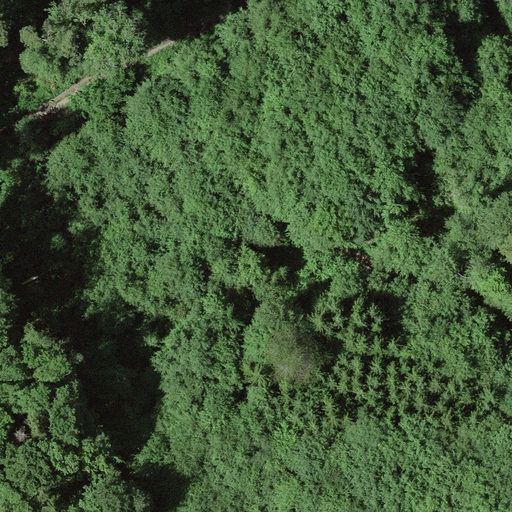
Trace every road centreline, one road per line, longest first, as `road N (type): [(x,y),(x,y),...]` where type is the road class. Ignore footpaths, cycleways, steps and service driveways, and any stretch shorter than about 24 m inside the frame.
road 1 (track): [(43,112),(117,127),(332,247),(511,323)]
road 2 (track): [(262,0),(0,135)]
